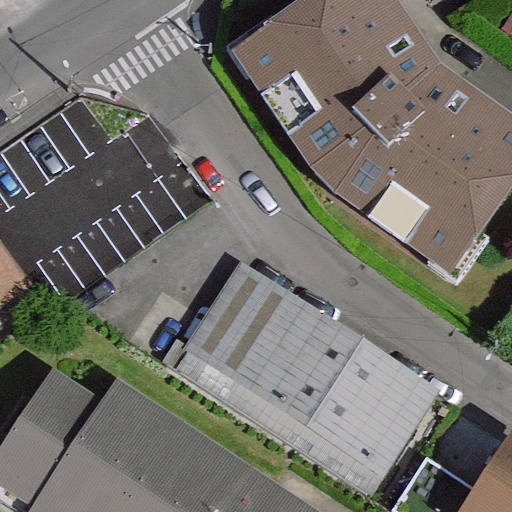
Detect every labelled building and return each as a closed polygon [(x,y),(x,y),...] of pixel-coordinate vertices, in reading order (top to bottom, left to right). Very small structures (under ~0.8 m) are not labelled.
[(374,0),(346,0),(255,63),(329,173),(344,190),(452,267),(511,184),(511,144),(434,86),(374,0)] [(178,219),(161,195),(120,225),(136,248),(178,219)] [(0,249),(0,311),(30,287),(0,249)] [(434,396),(248,273),(198,348),(173,332),(158,354),(368,494),(434,396)] [(102,405),(53,374),(0,455),(0,480),(38,505),(32,511),(317,511),(118,382),(102,405)] [(452,511),(470,485),(425,455),(392,506),(402,511),(452,511)] [(511,511),(511,463),(480,511),(511,511)]
